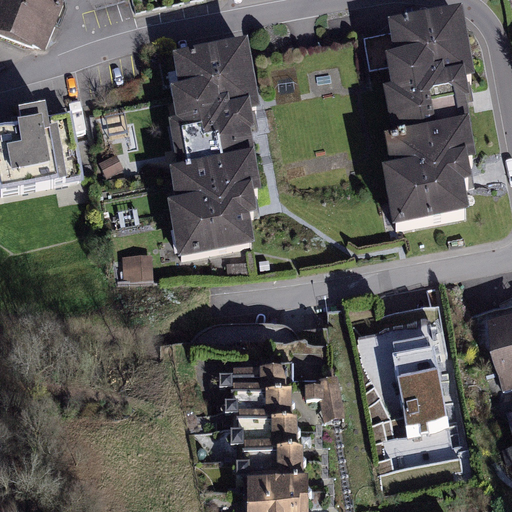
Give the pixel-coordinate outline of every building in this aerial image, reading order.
[(20,6),(23,0),(0,0),(0,50),(3,52),(20,6)] [(42,66),(58,20),(20,6),(3,52),(42,66)] [(393,155),(464,141),(471,139),(462,96),(474,94),(460,28),(388,42),(394,71),(384,73),(391,104),(383,106),(393,155)] [(178,182),(250,167),(256,166),(247,123),(259,120),(245,55),(173,69),(179,98),(170,100),(176,131),(168,132),(178,182)] [(17,142),(0,145),(0,206),(84,189),(71,125),(42,131),(41,123),(14,129),(17,142)] [(391,246),(467,230),(462,203),(469,202),(465,181),(472,180),(464,141),(393,155),(382,157),(388,186),(380,187),(391,246)] [(177,272),(253,257),(247,230),(254,229),(250,208),(258,207),(250,167),(178,182),(168,184),(174,212),(165,214),(177,272)] [(511,396),(511,328),(485,337),(504,399),(511,396)] [(447,441),(430,362),(386,371),(403,451),(447,441)] [(304,511),(283,379),(226,378),(241,511),(304,511)]
